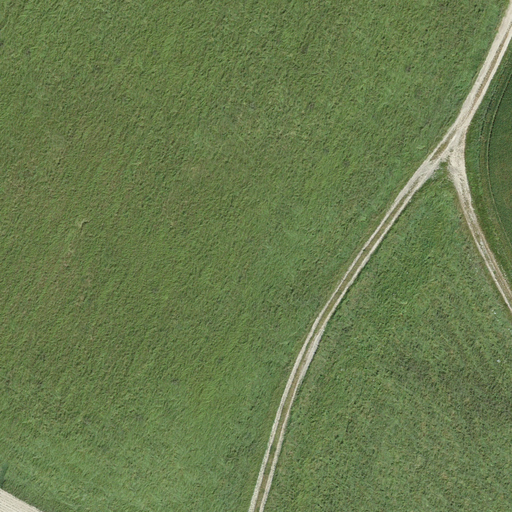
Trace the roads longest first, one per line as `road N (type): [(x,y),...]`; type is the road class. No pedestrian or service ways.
road 1 (track): [(258,511),(305,360),(462,141),(511,7)]
road 2 (track): [(511,291),(462,141)]
